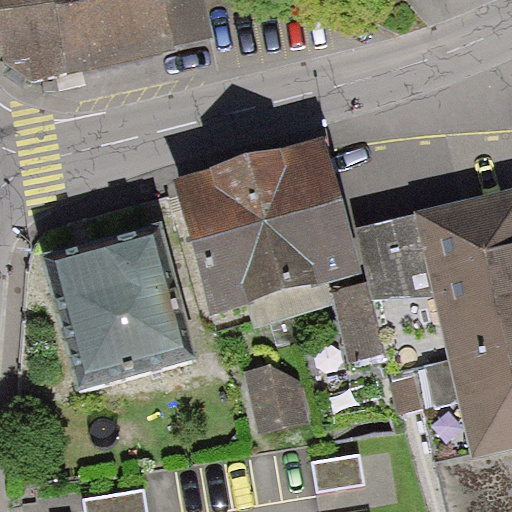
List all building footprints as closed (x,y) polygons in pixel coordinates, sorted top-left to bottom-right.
[(0,0),(0,29),(10,77),(33,89),(151,64),(137,0),(0,0)] [(190,0),(137,0),(151,64),(202,53),(190,0)] [(307,173),(169,210),(198,322),(337,286),(307,173)] [(511,447),(511,198),(413,222),(429,292),(468,457),(511,447)] [(363,308),(429,292),(413,222),(347,237),(363,308)] [(169,369),(141,253),(49,275),(77,392),(169,369)] [(244,381),(256,436),(297,428),(289,389),(261,376),(244,381)] [(373,497),(369,470),(324,477),(328,504),(373,497)]
